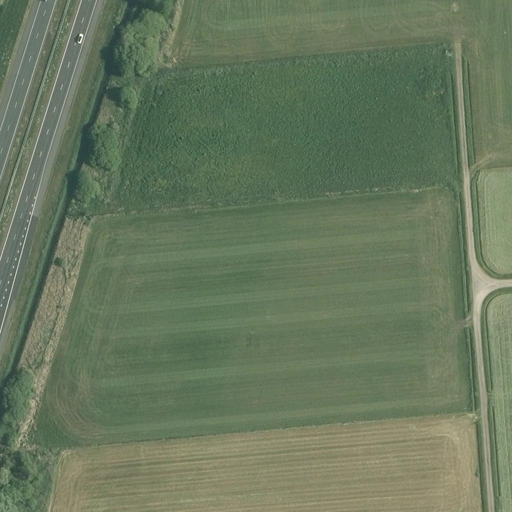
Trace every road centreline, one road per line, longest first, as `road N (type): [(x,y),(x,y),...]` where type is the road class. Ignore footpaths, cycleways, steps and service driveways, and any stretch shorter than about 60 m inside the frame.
road 1 (motorway): [(0,283),(92,0)]
road 2 (unknown): [(511,292),(469,296),(451,58)]
road 3 (motorway): [(47,0),(0,150)]
